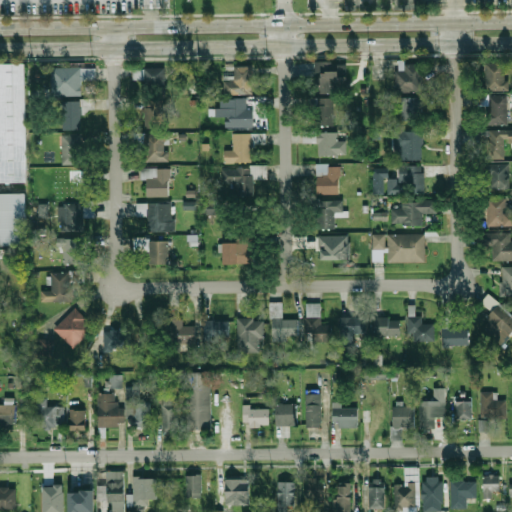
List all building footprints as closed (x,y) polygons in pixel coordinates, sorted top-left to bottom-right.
[(317,93),(347,93),(347,73),(331,73),(331,62),(317,62),(317,93)] [(395,92),(423,92),(423,62),(395,62),(395,92)] [(507,90),(507,62),(487,62),(487,90),(507,90)] [(0,64),(23,64),(25,181),(0,181),(0,64)] [(226,94),(253,94),(253,66),(234,66),(234,77),(226,77),(226,94)] [(94,80),(94,68),(50,68),(50,96),(82,96),(82,80),(94,80)] [(165,93),(165,68),(133,68),(133,79),(144,79),(144,93),(165,93)] [(508,125),(508,95),(487,95),(487,125),(508,125)] [(423,97),(401,97),(401,120),(423,120),(423,97)] [(334,125),(334,98),(317,98),(317,125),(334,125)] [(164,128),(164,99),(144,99),(144,128),(164,128)] [(219,99),(219,116),(228,116),(228,126),(251,126),(251,99),(219,99)] [(61,131),(81,131),(81,101),(61,101),(61,131)] [(476,130),(476,140),(487,140),(487,159),(509,159),(509,130),(476,130)] [(339,131),(317,131),(317,156),(339,156),(339,131)] [(423,131),(394,131),(394,150),(403,150),(403,160),(423,160),(423,131)] [(224,162),(251,162),(251,142),(265,142),(265,133),(233,133),(233,150),(224,150),(224,162)] [(80,160),(80,134),(61,134),(61,160),(80,160)] [(144,134),(144,161),(166,161),(166,134),(144,134)] [(317,194),(339,194),(339,163),(317,163),(317,194)] [(407,194),(424,194),(424,165),(399,165),(399,184),(407,184),(407,194)] [(234,184),(234,196),(254,196),(253,178),(267,178),(267,166),(222,167),(222,185),(234,184)] [(171,168),(141,168),(141,179),(146,179),(146,196),(171,196),(171,168)] [(509,189),(509,168),(490,168),(490,189),(509,189)] [(0,194),(24,194),(24,245),(0,245),(0,194)] [(511,226),(511,213),(506,213),(506,197),(487,198),(488,227),(511,226)] [(344,200),(318,200),(318,229),(333,229),(333,212),(344,212),(344,200)] [(423,225),(423,213),(437,213),(437,202),(393,200),(392,224),(423,225)] [(195,201),(183,201),(183,209),(196,209),(195,201)] [(204,214),(217,214),(217,202),(204,202),(204,214)] [(38,217),(48,216),(47,203),(38,204),(38,217)] [(82,231),(82,203),(63,203),(63,231),(82,231)] [(174,231),(173,203),(137,203),(137,216),(147,215),(148,231),(174,231)] [(481,232),(481,246),(492,246),(492,260),(508,260),(508,232),(481,232)] [(227,233),(225,252),(245,254),(247,235),(227,233)] [(388,262),(426,262),(426,234),(373,234),(373,249),(388,249),(388,262)] [(321,260),(350,259),(349,235),(318,236),(318,246),(321,246),(321,260)] [(169,264),(169,239),(134,238),(133,250),(150,250),(150,264),(169,264)] [(64,264),(83,264),(83,240),(64,240),(64,264)] [(511,266),(500,267),(501,295),(511,294),(511,266)] [(53,272),(53,301),(72,301),(72,280),(82,280),(82,272),(53,272)] [(494,312),(483,322),(501,342),(511,332),(511,318),(490,295),(484,300),(494,312)] [(312,341),(331,341),(331,325),(321,325),(321,303),(306,303),(306,333),(312,333),(312,341)] [(73,348),(94,327),(75,308),(54,329),(73,348)] [(341,341),(351,341),(351,334),(366,334),(366,316),(341,316),(341,341)] [(435,341),(435,323),(423,323),(423,316),(410,316),(410,341),(435,341)] [(399,337),(399,317),(374,317),(374,337),(399,337)] [(263,318),(237,318),(238,352),(263,351),(263,318)] [(298,318),(272,318),(272,339),(298,339),(298,318)] [(184,319),(168,319),(168,344),(195,344),(195,326),(184,326),(184,319)] [(230,320),(204,320),(204,339),(230,339),(230,320)] [(442,326),(446,346),(458,344),(453,324),(442,326)] [(104,348),(130,348),(130,330),(104,330),(104,348)] [(37,355),(52,355),(53,340),(38,339),(37,355)] [(188,349),(187,363),(199,363),(199,349),(188,349)] [(374,355),(373,364),(382,365),(382,355),(374,355)] [(386,369),(361,369),(362,380),(386,379),(386,369)] [(212,372),(187,372),(187,430),(212,430),(212,372)] [(108,387),(121,387),(121,375),(108,375),(108,387)] [(507,419),(507,400),(498,400),(498,391),(481,391),(481,419),(507,419)] [(98,426),(119,426),(119,393),(98,393),(98,426)] [(306,393),(306,427),(322,427),(322,393),(306,393)] [(38,427),(65,427),(65,407),(47,407),(47,398),(38,398),(38,427)] [(178,399),(163,399),(163,432),(178,432),(178,399)] [(367,426),(387,426),(387,401),(367,401),(367,426)] [(473,419),(473,401),(456,401),(456,419),(473,419)] [(150,402),(134,402),(134,426),(150,426),(150,402)] [(342,407),(342,402),(333,402),(333,427),(358,427),(358,407),(342,407)] [(298,403),(275,403),(275,425),(298,425),(298,403)] [(437,428),(437,403),(420,403),(420,428),(437,428)] [(0,405),(0,425),(17,425),(17,405),(0,405)] [(414,427),(414,405),(393,405),(393,427),(414,427)] [(270,425),(270,406),(243,406),(243,425),(270,425)] [(86,410),(70,410),(70,431),(86,431),(86,410)] [(489,420),(478,420),(479,432),(489,431),(489,420)] [(394,485),(394,511),(417,511),(417,468),(405,468),(405,485),(394,485)] [(500,474),(484,474),(484,497),(500,497),(500,474)] [(186,498),(202,498),(202,475),(186,475),(186,498)] [(156,477),(133,477),(133,506),(156,506),(156,477)] [(424,477),(424,511),(443,511),(443,477),(424,477)] [(107,502),(124,502),(124,478),(107,478),(107,502)] [(308,509),(323,509),(323,478),(308,478),(308,509)] [(225,505),(250,505),(250,479),(225,479),(225,505)] [(385,479),(369,479),(369,509),(385,509),(385,479)] [(278,480),(278,511),(288,511),(288,506),(294,506),(294,480),(278,480)] [(478,498),(478,480),(451,480),(451,509),(467,509),(467,498),(478,498)] [(351,511),(351,483),(335,483),(335,511),(351,511)] [(40,485),(40,509),(59,509),(59,485),(40,485)] [(0,511),(16,511),(16,488),(0,488),(0,511)] [(69,511),(94,511),(94,490),(69,491),(69,511)]
